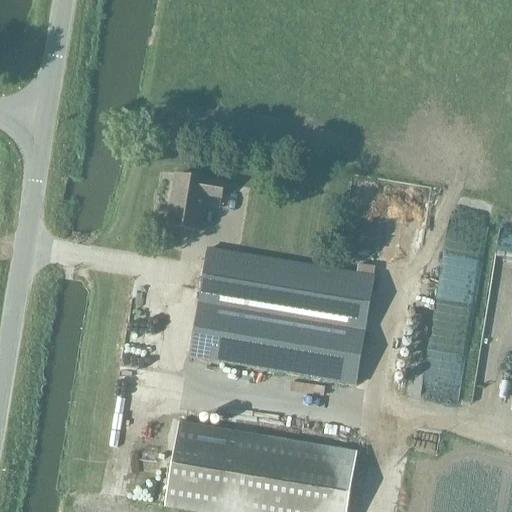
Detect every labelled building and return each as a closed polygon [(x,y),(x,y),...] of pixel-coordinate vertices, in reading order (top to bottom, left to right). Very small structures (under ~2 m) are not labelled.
[(167,225),(201,231),(206,196),(221,198),(223,183),(176,175),(167,225)] [(446,230),(431,342),(468,347),(486,208),(454,204),(453,219),(466,221),(465,232),(446,230)] [(378,255),(380,244),(342,235),(340,245),(378,255)] [(190,358),(356,386),(375,278),(209,249),(190,358)] [(125,321),(133,354),(151,349),(143,317),(125,321)] [(133,388),(134,365),(119,365),(119,388),(133,388)] [(164,508),(190,511),(346,511),(357,454),(179,423),(164,508)]
